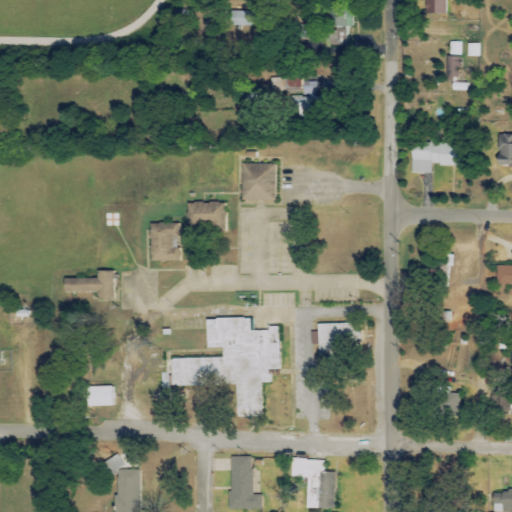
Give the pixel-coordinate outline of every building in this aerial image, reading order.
[(426,0),(426,13),(446,14),(446,0),(426,0)] [(258,25),(258,12),(229,12),(229,26),(258,25)] [(345,45),(345,27),(352,27),(351,12),(323,13),(324,40),(331,40),(331,46),(345,45)] [(462,42),(450,42),(450,56),(462,56),(462,42)] [(468,44),(468,57),(478,57),(478,44),(468,44)] [(447,82),(460,82),(461,57),(448,57),(447,82)] [(292,116),(328,117),(328,97),(293,96),(292,116)] [(511,135),(497,135),(497,167),(511,167),(511,135)] [(412,173),(432,173),(432,166),(462,166),(462,141),(452,141),(452,143),(427,143),(427,150),(412,150),(412,173)] [(276,164),(242,164),(241,201),(275,201),(276,164)] [(228,227),(227,203),(188,203),(188,228),(228,227)] [(181,262),(181,248),(174,248),(174,237),(181,237),(181,224),(150,223),(149,261),(181,262)] [(451,289),(451,255),(438,255),(438,289),(451,289)] [(511,265),(496,266),(496,285),(511,285),(511,265)] [(63,293),(97,293),(97,302),(114,302),(114,271),(97,271),(96,279),(63,278),(63,293)] [(173,384),(172,357),(228,355),(227,345),(212,345),(211,318),(253,316),(253,329),(273,328),(273,325),(282,324),(283,365),(272,366),(273,380),(262,380),(263,412),(238,413),(237,382),(173,384)] [(317,324),(318,358),(340,358),(339,351),(351,351),(351,346),(360,346),(359,323),(317,324)] [(85,406),(110,407),(111,388),(86,387),(85,406)] [(459,394),(447,393),(446,416),(458,416),(459,394)] [(511,415),(511,402),(511,395),(497,395),(496,414),(511,415)] [(252,457),(230,457),(229,509),(262,509),(262,495),(252,495),(252,457)] [(323,472),(323,460),(291,459),(291,478),(307,478),(306,508),(334,509),(335,473),(323,472)] [(138,511),(138,470),(114,470),(113,511),(138,511)] [(511,511),(511,491),(493,492),(493,511),(511,511)]
